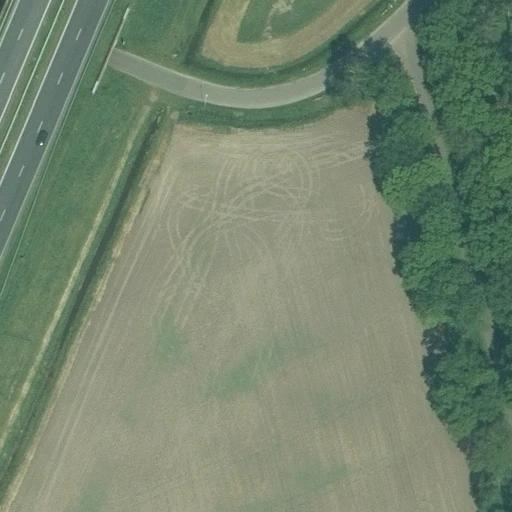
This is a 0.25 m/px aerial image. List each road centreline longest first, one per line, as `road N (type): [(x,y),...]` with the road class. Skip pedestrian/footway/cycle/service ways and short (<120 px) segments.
road 1 (unclassified): [(511,427),(416,78),(386,30)]
road 2 (unclassified): [(109,57),(181,86),(264,100),(334,77),(386,30)]
road 3 (trunk): [(0,219),(93,0)]
